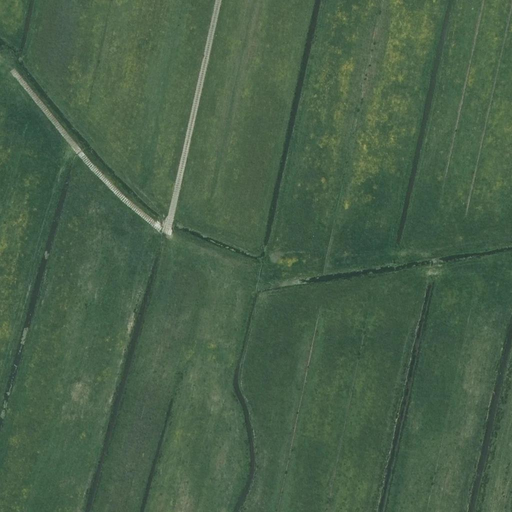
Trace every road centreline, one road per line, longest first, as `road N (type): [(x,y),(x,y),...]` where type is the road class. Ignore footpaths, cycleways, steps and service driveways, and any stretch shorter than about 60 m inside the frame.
road 1 (track): [(0,58),(128,205),(203,254)]
road 2 (track): [(167,232),(217,0)]
